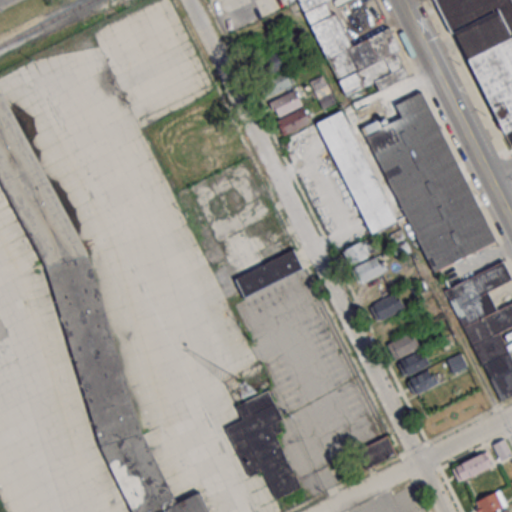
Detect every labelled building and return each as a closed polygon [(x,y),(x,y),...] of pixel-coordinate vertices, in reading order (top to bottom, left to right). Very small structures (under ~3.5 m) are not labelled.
[(300,0),(341,96),(374,82),(378,90),(410,77),(389,28),(349,45),(330,0),(300,0)] [(511,0),(443,0),(498,135),(511,128),(511,0)] [(296,84),(289,69),(286,70),(278,52),(252,64),(260,81),(258,82),(265,97),(296,84)] [(319,105),(332,102),(325,76),(312,79),(319,105)] [(428,271),(492,244),(426,89),(395,103),(401,116),(382,124),(379,119),(366,125),(428,271)] [(303,106),(296,90),(269,101),(276,118),(283,134),(312,122),(305,105),(303,106)] [(0,181),(46,268),(98,446),(130,511),(208,511),(199,494),(175,506),(140,434),(85,252),(0,94),(0,181)] [(354,123),(355,122),(349,107),(320,119),(366,234),(395,222),(354,123)] [(211,151),(232,138),(224,124),(202,137),(211,151)] [(349,265),(379,251),(372,236),(342,251),(349,265)] [(304,269),(294,248),(234,277),(244,298),(304,269)] [(387,270),(379,254),(349,270),(357,286),(387,270)] [(496,402),(511,394),(511,355),(501,330),(511,325),(511,273),(507,261),(448,286),(496,402)] [(383,328),(411,316),(401,292),(373,304),(383,328)] [(421,346),(413,331),(386,345),(394,360),(421,346)] [(431,363),(424,349),(398,361),(405,376),(431,363)] [(448,359),(453,371),(466,365),(460,353),(448,359)] [(415,394),(440,383),(434,368),(409,378),(415,394)] [(227,429),(250,476),(261,470),(276,501),(301,489),(275,437),(282,433),(277,422),(280,421),(266,392),(236,407),(243,421),(227,429)] [(493,444),(501,460),(511,454),(511,452),(505,438),(493,444)] [(361,464),(395,459),(392,439),(358,444),(361,464)] [(452,468),(459,481),(492,464),(485,451),(452,468)] [(507,511),(498,490),(474,500),(478,511),(507,511)]
